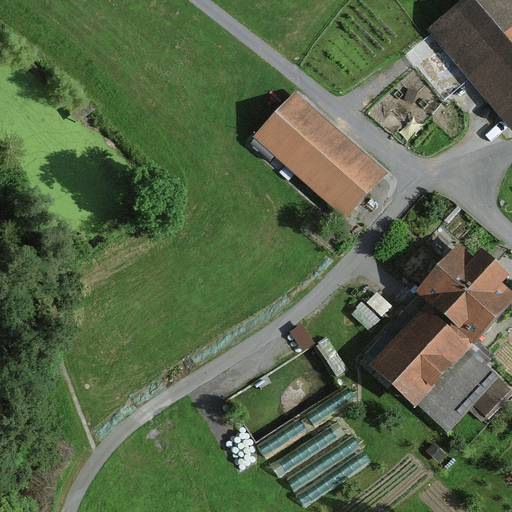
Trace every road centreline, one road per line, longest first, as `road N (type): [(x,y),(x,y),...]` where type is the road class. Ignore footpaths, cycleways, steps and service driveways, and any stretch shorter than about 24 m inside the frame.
road 1 (track): [(511,144),(393,209),(320,296),(127,426),(88,472),(69,511)]
road 2 (track): [(511,234),(203,0)]
